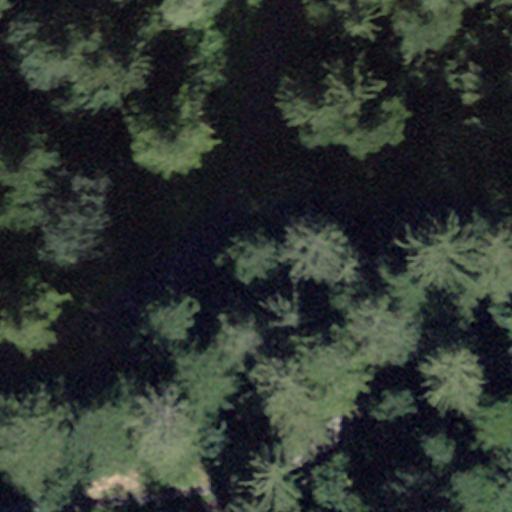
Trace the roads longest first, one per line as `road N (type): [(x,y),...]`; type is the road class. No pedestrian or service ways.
road 1 (track): [(0,374),(140,308),(222,201),(251,55),(274,0)]
road 2 (track): [(92,511),(258,485),(453,386),(511,333)]
